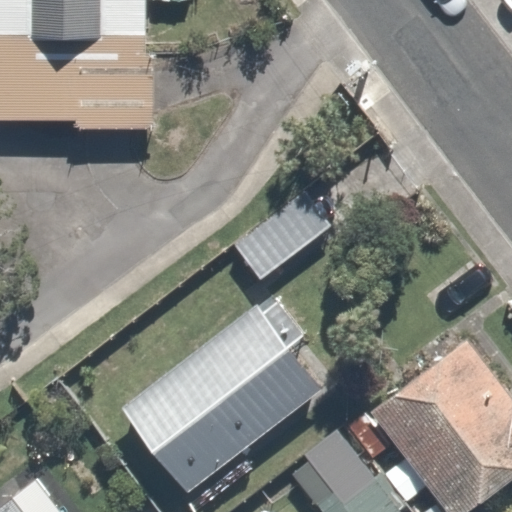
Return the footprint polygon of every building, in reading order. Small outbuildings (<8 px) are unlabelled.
[(0,0),(0,108),(143,113),(146,0),(0,0)] [(344,226),(314,176),(217,234),(247,284),(344,226)] [(320,375),(252,287),(114,394),(182,482),(320,375)] [(511,450),(511,381),(449,299),(351,374),(446,500),(511,450)] [(329,412),(293,440),(302,451),(281,468),(309,505),(327,491),(333,499),(372,469),(329,412)] [(66,511),(30,464),(0,485),(0,511),(66,511)]
